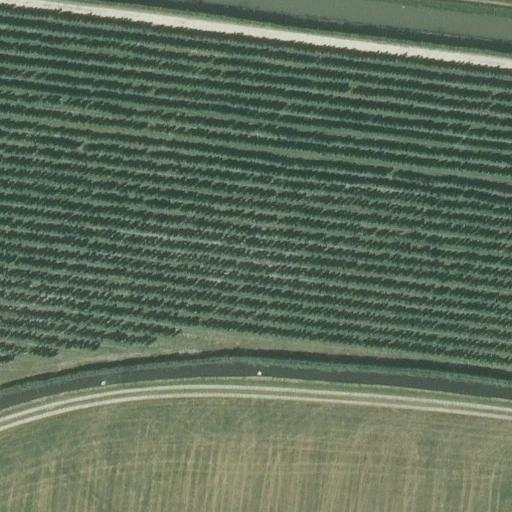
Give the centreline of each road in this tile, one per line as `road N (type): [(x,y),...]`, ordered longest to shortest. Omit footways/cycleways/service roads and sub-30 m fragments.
road 1 (track): [(511,423),(296,395),(219,395),(97,406),(0,433)]
road 2 (track): [(511,66),(10,0)]
